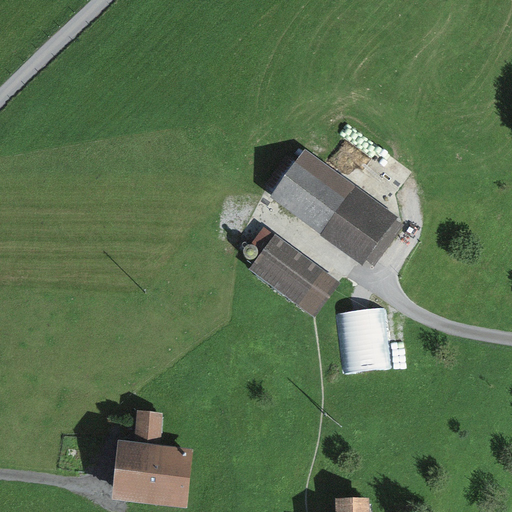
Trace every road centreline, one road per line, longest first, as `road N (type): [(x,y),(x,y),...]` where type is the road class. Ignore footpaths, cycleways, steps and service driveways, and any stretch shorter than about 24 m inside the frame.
road 1 (track): [(511,336),(442,319),(372,276)]
road 2 (unclassified): [(101,0),(0,97)]
